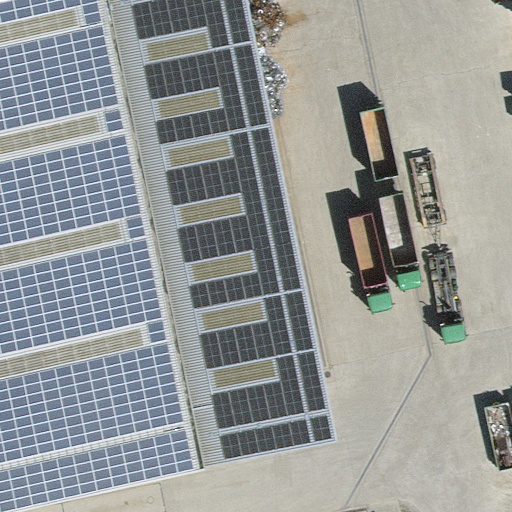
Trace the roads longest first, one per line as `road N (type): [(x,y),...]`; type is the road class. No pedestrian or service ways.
road 1 (unknown): [(299,0),(372,300)]
road 2 (unknown): [(459,450),(480,347),(511,275)]
